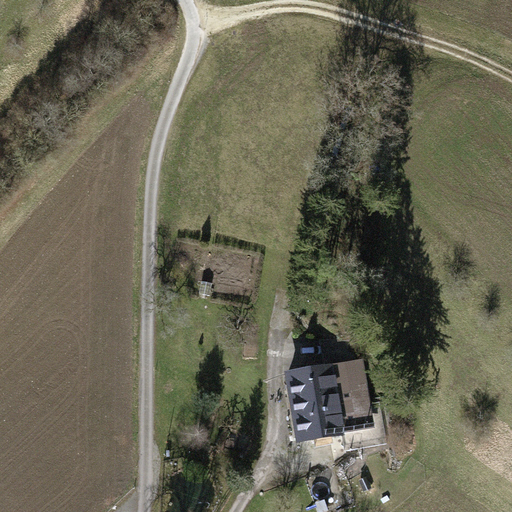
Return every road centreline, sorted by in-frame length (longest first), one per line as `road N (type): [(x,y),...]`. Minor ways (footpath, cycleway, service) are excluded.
road 1 (track): [(144,511),(150,215),(162,132),(195,21),(187,0)]
road 2 (track): [(195,21),(289,5),(441,46),(511,78)]
